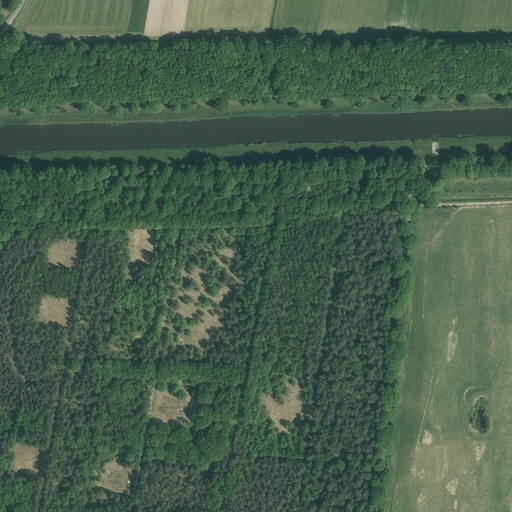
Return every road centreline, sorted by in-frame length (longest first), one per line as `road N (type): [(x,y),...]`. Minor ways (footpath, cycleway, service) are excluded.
road 1 (track): [(0,189),(411,177)]
road 2 (track): [(409,202),(377,511)]
